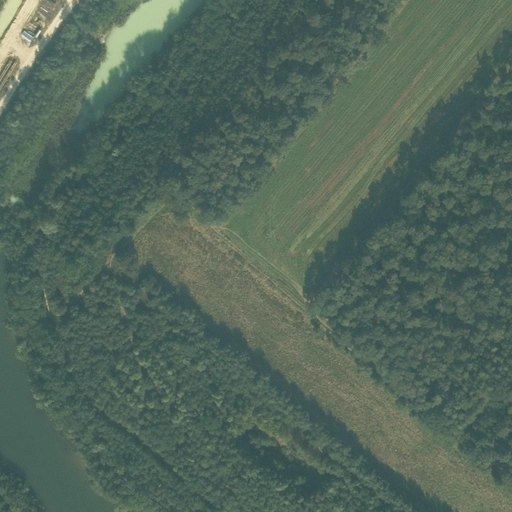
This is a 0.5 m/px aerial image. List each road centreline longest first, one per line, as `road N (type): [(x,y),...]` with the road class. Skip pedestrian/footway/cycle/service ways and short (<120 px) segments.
road 1 (track): [(177,201),(511,480)]
road 2 (track): [(55,317),(91,405),(135,428),(228,511)]
